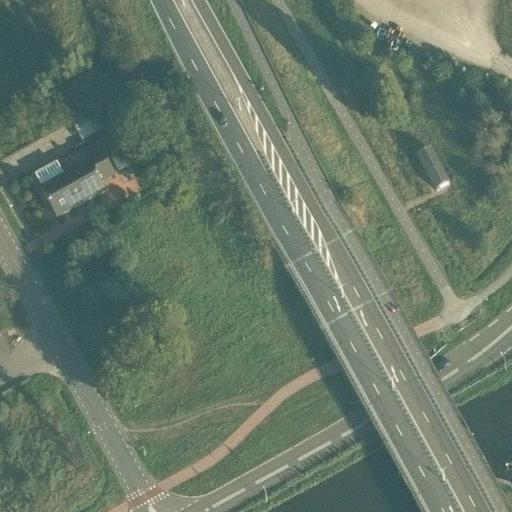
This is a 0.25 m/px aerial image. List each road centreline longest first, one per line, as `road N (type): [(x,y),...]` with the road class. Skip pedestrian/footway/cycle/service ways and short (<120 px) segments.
road 1 (primary): [(159,0),(440,511)]
road 2 (primary): [(476,511),(198,0)]
road 3 (secondary): [(202,511),(479,355),(511,327)]
road 4 (secondary): [(152,511),(0,235)]
